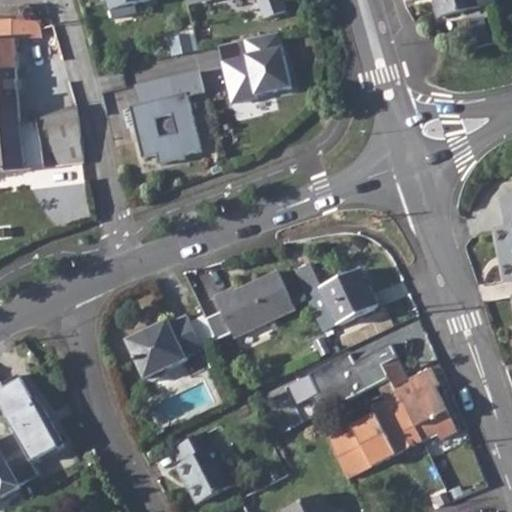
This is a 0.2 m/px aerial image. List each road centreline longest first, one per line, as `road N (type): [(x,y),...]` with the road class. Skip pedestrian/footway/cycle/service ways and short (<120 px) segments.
road 1 (residential): [(511,460),(409,167)]
road 2 (residential): [(122,270),(409,167)]
road 3 (residential): [(122,270),(60,0)]
road 4 (residential): [(151,511),(99,414),(71,290)]
road 5 (residential): [(400,137),(358,0)]
